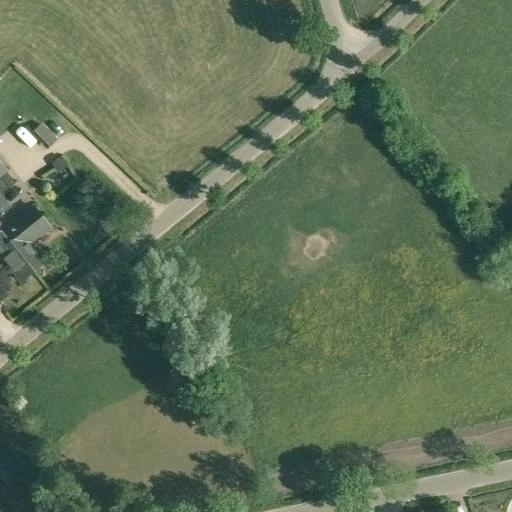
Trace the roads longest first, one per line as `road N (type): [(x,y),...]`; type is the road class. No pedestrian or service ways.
road 1 (unclassified): [(0,353),(346,69)]
road 2 (unclassified): [(511,470),(313,511)]
